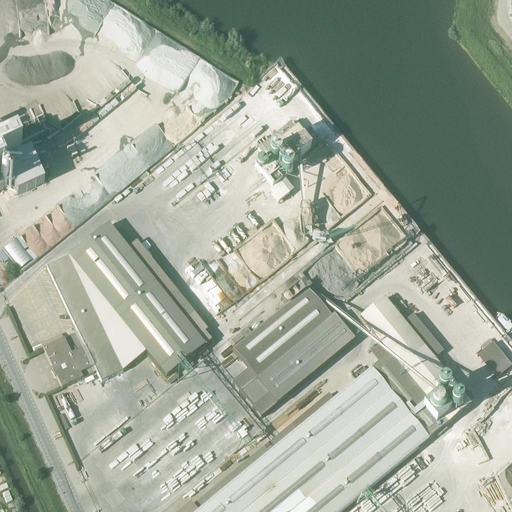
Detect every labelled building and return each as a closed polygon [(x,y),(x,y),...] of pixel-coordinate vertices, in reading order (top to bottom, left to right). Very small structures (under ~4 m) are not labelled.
[(264,161),(254,170),(272,191),(271,192),(278,201),(291,191),(276,171),(288,162),(291,166),(310,150),(296,133),(291,126),(257,153),(264,161)] [(75,335),(43,351),(62,391),(94,375),(96,374),(101,384),(123,374),(146,355),(169,382),(171,385),(179,378),(177,375),(175,373),(183,367),(187,372),(194,366),(190,361),(196,356),(198,359),(200,361),(209,354),(207,352),(204,348),(211,343),(205,334),(207,332),(136,243),(134,246),(127,251),(114,235),(109,228),(68,260),(47,270),(78,334),(75,335)] [(24,238),(6,248),(20,270),(37,259),(24,238)] [(247,372),(232,385),(260,420),(355,344),(334,318),(331,321),(307,292),(232,353),(247,372)] [(371,372),(199,511),(342,511),(428,442),(471,406),(384,300),(360,320),(390,356),(371,372)]
